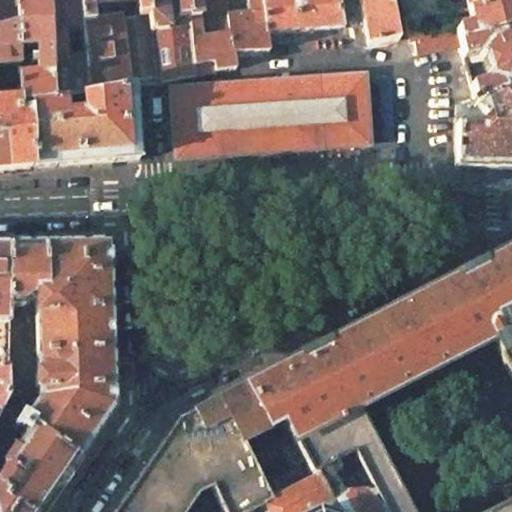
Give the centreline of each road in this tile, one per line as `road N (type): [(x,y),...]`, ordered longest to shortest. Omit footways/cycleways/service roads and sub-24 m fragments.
road 1 (residential): [(154,399),(452,241),(452,203)]
road 2 (tertiary): [(452,203),(133,202)]
road 3 (residential): [(133,202),(144,387),(154,399)]
road 4 (residential): [(79,511),(154,399)]
road 5 (tertiary): [(133,202),(0,205)]
